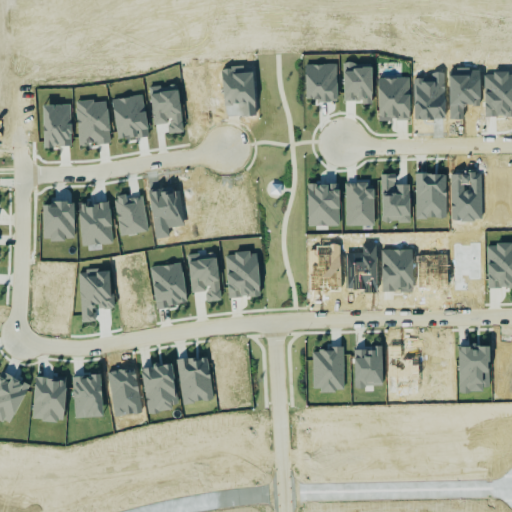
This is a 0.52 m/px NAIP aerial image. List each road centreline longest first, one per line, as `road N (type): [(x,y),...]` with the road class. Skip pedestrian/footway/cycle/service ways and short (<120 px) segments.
road 1 (residential): [(24,138),(24,341),(84,351),(273,322),(511,318)]
road 2 (residential): [(511,489),(285,494),(158,511)]
road 3 (residential): [(227,153),(25,177)]
road 4 (residential): [(285,511),(273,322)]
road 5 (residential): [(511,146),(343,146)]
